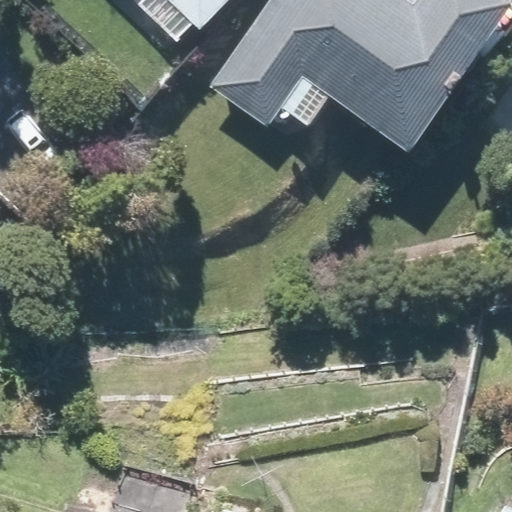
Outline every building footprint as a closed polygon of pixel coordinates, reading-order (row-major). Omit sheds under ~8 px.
[(189,0),(208,19),(226,0),(189,0)] [(511,0),(270,0),(217,75),(274,116),(312,62),(420,138),(511,7),(511,0)] [(0,201),(17,184),(0,166),(0,201)] [(237,488),(229,511),(309,511),(310,510),(237,488)] [(511,511),(511,498),(503,511),(511,511)]
